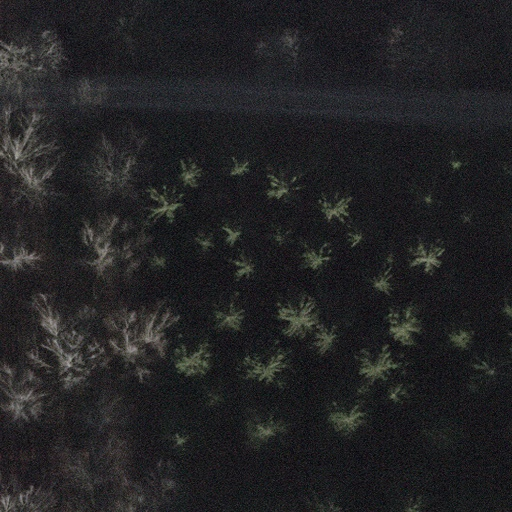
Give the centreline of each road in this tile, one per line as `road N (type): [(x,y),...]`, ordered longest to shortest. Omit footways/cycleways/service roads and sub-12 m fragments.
road 1 (track): [(511,483),(313,457),(0,465)]
road 2 (track): [(511,107),(136,86),(0,98)]
